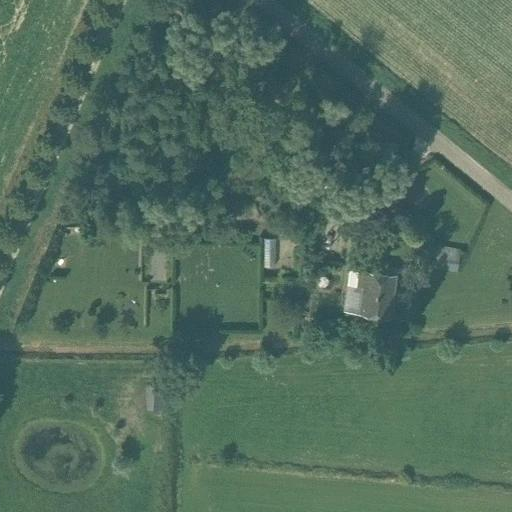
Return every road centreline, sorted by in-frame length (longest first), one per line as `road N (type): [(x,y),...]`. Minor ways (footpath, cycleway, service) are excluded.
road 1 (unclassified): [(511,205),(259,0)]
road 2 (unclassified): [(0,301),(118,0)]
